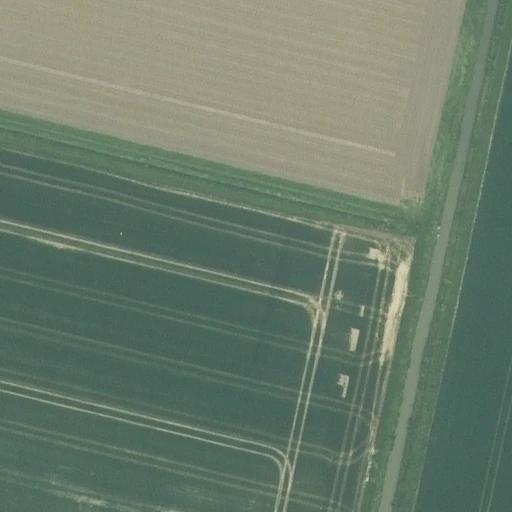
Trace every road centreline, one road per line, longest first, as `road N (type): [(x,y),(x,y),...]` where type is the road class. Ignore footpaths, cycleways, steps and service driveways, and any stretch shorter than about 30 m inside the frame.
road 1 (track): [(476,0),(364,511)]
road 2 (track): [(0,119),(425,222)]
road 3 (track): [(419,244),(0,142)]
